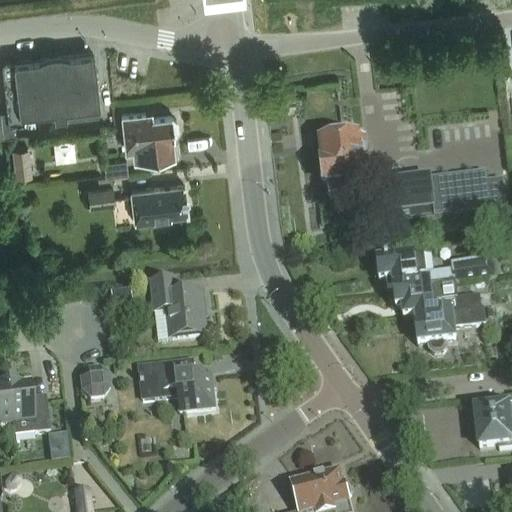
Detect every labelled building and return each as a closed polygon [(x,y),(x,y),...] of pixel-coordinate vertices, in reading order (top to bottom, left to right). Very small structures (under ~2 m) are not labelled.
[(98,105),(92,53),(12,62),(18,114),(52,110),(53,117),(65,115),(64,109),(98,105)] [(0,138),(16,137),(13,112),(0,113),(0,138)] [(152,119),(151,113),(120,116),(125,154),(132,153),(133,162),(173,157),(171,138),(173,137),(170,116),(152,119)] [(59,139),(60,160),(81,159),(80,138),(59,139)] [(359,141),(320,146),(322,166),(321,166),(324,189),(329,189),(330,201),(347,199),(346,192),(371,189),(371,187),(365,147),(359,147),(359,141)] [(28,150),(11,151),(14,179),(30,177),(28,150)] [(126,162),(103,165),(105,179),(127,176),(126,162)] [(487,184),(486,174),(371,189),(376,228),(507,211),(503,182),(487,184)] [(101,179),(98,179),(99,189),(86,190),(86,191),(82,192),(83,206),(88,206),(88,208),(113,206),(111,178),(105,179),(101,179)] [(170,220),(170,217),(187,215),(184,185),(130,192),(134,225),(170,220)] [(496,264),(493,264),(479,266),(479,264),(451,267),(452,273),(427,276),(425,262),(414,263),(414,261),(377,265),(379,285),(393,284),(394,292),(455,285),(498,279),(496,264)] [(155,314),(167,313),(170,343),(205,339),(203,321),(205,320),(202,292),(177,295),(175,284),(152,287),(155,314)] [(403,321),(481,312),(479,300),(457,303),(455,285),(394,292),(393,292),(396,313),(402,312),(403,321)] [(132,292),(113,295),(116,314),(135,311),(132,292)] [(485,327),(484,322),(483,312),(481,312),(403,321),(404,322),(415,321),(417,330),(416,330),(418,350),(429,348),(429,354),(434,358),(443,357),(447,352),(446,346),(456,345),(454,331),(485,327)] [(162,395),(177,393),(180,416),(215,412),(211,378),(196,380),(194,364),(158,368),(162,395)] [(94,371),(84,373),(75,383),(77,395),(87,403),(98,402),(106,392),(104,379),(94,371)] [(23,385),(22,383),(6,385),(11,427),(13,439),(50,434),(45,398),(33,400),(31,384),(23,385)] [(0,428),(11,427),(6,385),(0,385),(0,428)] [(511,409),(475,413),(479,452),(499,450),(499,454),(511,452),(511,409)] [(63,456),(54,449),(46,459),(56,466),(63,456)] [(343,486),(340,473),(290,486),(297,511),(349,511),(348,506),(349,505),(349,502),(351,499),(349,492),(344,489),(344,486),(343,486)] [(11,477),(5,485),(5,491),(10,494),(16,493),(22,485),(20,479),(16,476),(11,477)] [(91,511),(89,494),(73,496),(74,511),(91,511)]
